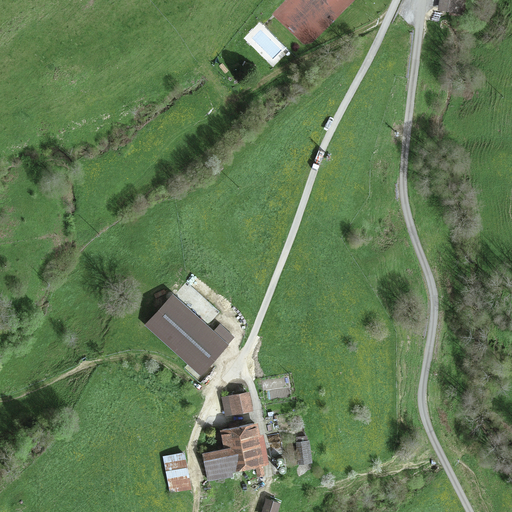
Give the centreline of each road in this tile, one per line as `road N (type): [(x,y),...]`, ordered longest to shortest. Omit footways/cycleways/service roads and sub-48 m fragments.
road 1 (track): [(196,511),(198,430),(218,389),(242,364),(327,140),(397,0)]
road 2 (residential): [(470,511),(421,404),(434,299),(403,174),(423,0)]
road 3 (track): [(213,401),(147,358),(75,371),(0,401)]
road 4 (track): [(389,16),(231,104)]
road 5 (track): [(242,364),(266,395),(280,465),(267,511)]
